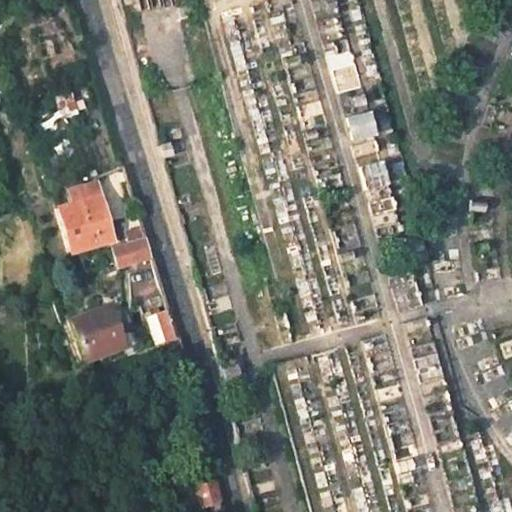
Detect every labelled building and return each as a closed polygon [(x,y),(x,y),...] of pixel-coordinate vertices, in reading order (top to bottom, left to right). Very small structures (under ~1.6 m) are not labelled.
[(76,115),(68,84),(53,88),(61,119),(76,115)] [(110,240),(94,182),(69,189),(73,203),(54,208),(67,253),(110,240)] [(151,258),(145,237),(129,241),(130,245),(111,251),(116,268),(151,258)] [(123,346),(108,305),(68,320),(83,361),(123,346)] [(176,339),(167,309),(145,318),(154,347),(176,339)] [(183,511),(218,502),(212,481),(171,494),(176,511),(183,511)]
